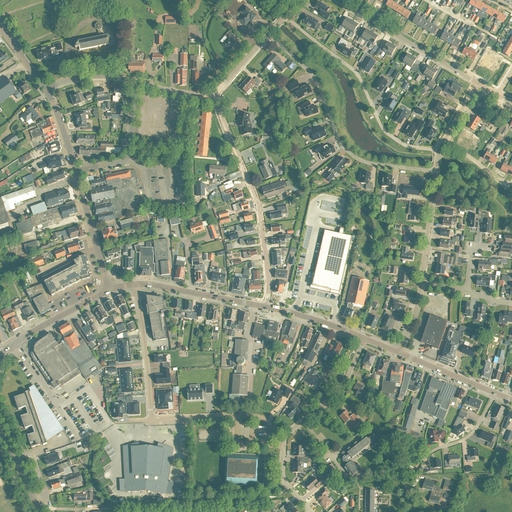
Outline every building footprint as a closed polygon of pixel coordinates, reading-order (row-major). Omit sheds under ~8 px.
[(390,0),(388,0),(389,0),(385,6),(391,9),(394,4),(394,3),(390,1),(390,0)] [(391,9),(396,12),(399,7),(395,5),(398,1),(395,0),(394,3),(394,4),(391,9)] [(474,8),(477,2),(474,0),(470,0),(468,4),(466,8),(468,9),(470,5),(473,7),(474,8)] [(326,7),(327,6),(321,3),(321,4),(318,2),(314,8),(321,12),(319,16),(327,21),(330,15),(326,13),(329,9),(326,7)] [(475,8),(479,10),(480,11),(483,5),(477,2),(474,8),(473,7),(471,11),(473,12),(475,8)] [(401,3),(399,7),(396,12),(401,16),(405,10),(404,10),(401,8),(403,4),(401,3)] [(479,10),(477,14),(476,16),(481,19),(483,17),(482,17),(484,13),(485,14),(488,8),(483,5),(480,11),(479,10)] [(245,6),(240,13),(244,16),(239,21),(245,26),(250,21),(251,22),(257,16),(245,6)] [(404,10),(405,10),(401,16),(407,19),(410,14),(406,11),(408,8),(406,7),(404,10)] [(484,13),(482,17),(483,17),(484,18),(486,15),(490,17),(491,17),(494,11),(488,8),(485,14),(484,13)] [(496,20),(500,14),(494,11),(491,17),(490,17),(488,20),(490,21),(492,18),(496,20)] [(418,12),(415,15),(416,16),(412,23),(418,26),(422,19),(421,18),(418,17),(420,13),(418,12)] [(496,20),(494,23),(496,25),(498,21),(502,23),(506,18),(500,14),(496,20)] [(418,26),(423,29),(427,22),(426,22),(423,20),(425,16),(423,15),(421,18),(422,19),(418,26)] [(319,22),(307,16),(303,23),(314,30),(319,22)] [(347,31),(352,22),(346,18),(344,23),(343,22),(338,30),(341,32),(343,28),(347,31)] [(423,29),(428,32),(432,25),(428,23),(431,19),(428,18),(426,22),(427,22),(423,29)] [(428,32),(434,36),(438,29),(434,26),(436,22),(434,21),(432,25),(428,32)] [(356,30),(358,25),(352,22),(347,31),(351,33),(349,37),(352,39),(357,31),(356,30)] [(79,44),(75,45),(76,49),(80,48),(80,49),(79,51),(80,51),(81,50),(99,46),(100,48),(101,47),(100,46),(105,45),(105,47),(106,46),(105,45),(109,44),(110,45),(109,44),(111,41),(111,42),(111,41),(110,41),(110,39),(111,38),(110,38),(108,36),(107,35),(107,36),(104,37),(103,36),(103,37),(102,37),(101,30),(102,28),(102,25),(99,23),(97,24),(95,26),(96,29),(98,31),(100,38),(79,42),(78,41),(77,42),(78,43),(79,44)] [(331,34),(335,28),(328,24),(325,30),(331,34)] [(461,27),(457,34),(460,36),(461,34),(464,35),(467,31),(461,27)] [(443,32),(444,32),(440,39),(445,42),(449,35),(445,33),(447,29),(445,28),(443,32)] [(367,42),(372,33),(366,30),(363,35),(362,34),(358,42),(361,44),(363,40),(367,42)] [(445,42),(451,45),(455,39),(454,38),(451,36),(453,32),(451,31),(449,35),(445,42)] [(222,45),(226,48),(226,49),(229,52),(232,48),(235,44),(230,40),(233,37),(228,33),(225,36),(227,39),(222,45)] [(375,42),(378,37),(372,33),(367,42),(371,45),(368,48),(372,50),(376,42),(375,42)] [(451,45),(457,49),(461,42),(456,39),(458,36),(456,34),(454,38),(455,39),(451,45)] [(341,48),(339,51),(350,58),(354,51),(346,46),(348,43),(341,39),(338,46),(341,48)] [(51,58),(51,57),(59,55),(58,52),(63,50),(61,43),(53,45),(54,48),(50,49),(49,47),(37,52),(38,57),(37,57),(38,60),(39,60),(48,58),(48,59),(51,58)] [(387,54),(392,45),(388,43),(382,51),(387,54)] [(396,48),(392,45),(387,54),(391,57),(396,48)] [(505,48),(506,47),(502,45),(501,47),(505,49),(502,54),(508,57),(511,51),(505,48)] [(465,47),(461,54),(468,57),(471,51),(465,47)] [(471,51),(468,57),(474,61),(477,54),(471,51)] [(371,69),(372,69),(375,63),(370,60),(372,57),(365,53),(361,61),(364,63),(363,63),(363,64),(364,65),(361,69),(362,70),(361,71),(364,72),(365,72),(368,74),(371,69)] [(152,62),(163,62),(164,62),(164,57),(163,57),(163,54),(153,54),(153,56),(152,62)] [(407,66),(412,57),(408,54),(402,63),(407,66)] [(274,55),(264,66),(269,71),(274,66),(281,73),(286,67),(280,62),(281,61),(274,55)] [(416,60),(412,57),(407,66),(411,68),(416,60)] [(484,58),(480,65),(486,68),(490,62),(484,58)] [(286,66),(292,71),(296,66),(290,61),(286,66)] [(128,70),(130,70),(130,73),(135,73),(135,72),(138,72),(138,73),(144,74),(144,63),(128,62),(128,70)] [(192,82),(193,82),(193,85),(198,85),(198,80),(199,80),(199,73),(197,73),(197,62),(191,62),(191,70),(193,70),(193,72),(192,72),(192,82)] [(490,62),(486,68),(492,72),(496,65),(490,62)] [(427,78),(433,69),(428,67),(423,75),(427,78)] [(437,72),(433,69),(427,78),(432,81),(437,72)] [(175,76),(175,85),(180,85),(180,86),(185,86),(185,85),(186,85),(186,77),(186,70),(177,70),(177,76),(175,76)] [(422,78),(417,75),(413,80),(418,83),(422,78)] [(0,112),(1,112),(0,109),(0,103),(13,94),(15,97),(20,93),(22,96),(29,90),(25,83),(22,85),(21,84),(14,89),(5,77),(0,79),(0,112)] [(249,77),(240,87),(246,93),(254,84),(258,87),(261,82),(256,78),(253,81),(249,77)] [(383,89),(383,90),(388,83),(386,82),(387,80),(384,78),(383,80),(380,78),(375,86),(376,86),(374,89),(378,92),(379,90),(381,92),(383,89)] [(300,89),(299,87),(296,81),(287,85),(290,91),(291,91),(293,96),(296,94),(299,100),(312,93),(310,89),(311,89),(311,88),(310,87),(309,87),(308,85),(300,89)] [(433,90),(436,85),(430,82),(427,86),(433,90)] [(446,86),(447,86),(457,92),(459,93),(462,87),(454,83),(453,85),(449,82),(446,86)] [(437,86),(434,91),(439,94),(442,89),(437,86)] [(457,92),(447,86),(443,92),(453,98),(457,92)] [(98,91),(97,91),(98,96),(96,97),(97,103),(107,101),(106,95),(105,95),(104,90),(100,90),(100,89),(97,89),(98,91)] [(388,102),(384,108),(386,109),(386,110),(388,112),(389,111),(391,112),(397,103),(390,99),(393,95),(389,93),(385,99),(388,102)] [(84,102),(81,94),(78,95),(78,94),(70,97),(74,106),(81,103),(84,102)] [(447,113),(440,108),(442,104),(437,101),(431,111),(436,113),(444,118),(447,113)] [(300,106),(300,107),(298,109),(300,116),(307,114),(308,117),(318,113),(318,111),(317,110),(316,106),(310,108),(309,106),(310,105),(308,102),(300,106)] [(25,112),(26,113),(21,117),(26,123),(31,120),(33,122),(40,117),(32,107),(25,112)] [(424,111),(417,107),(414,113),(421,117),(424,111)] [(81,111),(82,114),(75,115),(76,122),(86,120),(85,116),(89,115),(89,110),(81,111)] [(397,123),(401,125),(405,118),(407,120),(411,113),(407,110),(405,114),(399,110),(393,121),(394,121),(395,123),(397,123)] [(200,120),(202,120),(210,121),(211,113),(203,113),(202,117),(201,117),(200,120)] [(239,113),(237,124),(241,124),(240,127),(242,136),(252,133),(250,123),(248,124),(249,115),(239,113)] [(481,120),(473,116),(470,121),(477,126),(481,120)] [(37,125),(38,129),(30,132),(33,139),(43,136),(44,138),(47,137),(46,134),(56,130),(52,119),(47,120),(37,125)] [(404,134),(409,138),(413,132),(418,135),(424,124),(417,119),(415,122),(412,120),(404,134)] [(86,120),(76,122),(77,129),(84,128),(84,130),(91,129),(91,125),(87,125),(86,120)] [(200,127),(201,127),(209,128),(210,121),(202,120),(201,124),(200,124),(200,127)] [(430,142),(436,132),(431,129),(434,123),(429,120),(425,127),(428,129),(423,137),(424,138),(424,139),(428,142),(429,141),(430,142)] [(477,126),(470,121),(467,127),(474,131),(477,126)] [(314,130),(314,131),(312,132),(310,128),(303,130),(305,135),(308,134),(309,136),(312,135),(314,141),(319,139),(319,140),(322,139),(322,138),(326,136),(325,134),(325,133),(325,132),(325,131),(324,130),(323,128),(319,129),(319,128),(314,130)] [(471,135),(464,130),(461,136),(468,140),(471,135)] [(199,138),(198,142),(200,142),(208,143),(209,135),(200,134),(200,139),(199,138)] [(7,147),(17,140),(14,135),(4,142),(7,147)] [(78,136),(77,144),(90,145),(91,145),(94,145),(95,136),(83,136),(82,136),(78,136)] [(468,140),(461,136),(457,142),(465,146),(468,140)] [(52,145),(48,146),(51,155),(60,152),(60,150),(61,150),(59,142),(55,143),(55,142),(51,143),(52,145)] [(320,145),(313,149),(316,153),(317,153),(319,156),(322,155),(325,160),(330,157),(330,156),(335,153),(335,152),(336,152),(334,149),(333,149),(331,145),(327,147),(327,146),(323,148),(324,149),(323,150),(320,145)] [(80,148),(79,155),(91,156),(91,154),(106,155),(106,154),(121,155),(121,149),(101,148),(97,147),(96,149),(80,148)] [(197,153),(197,156),(207,157),(207,150),(199,149),(199,153),(197,153)] [(486,153),(483,158),(489,162),(492,156),(491,156),(488,154),(490,151),(488,149),(486,153)] [(491,156),(492,156),(489,162),(494,165),(497,160),(493,157),(495,154),(493,152),(491,156)] [(19,160),(21,164),(32,157),(29,153),(19,160)] [(47,163),(39,165),(40,170),(48,167),(49,170),(52,169),(53,170),(62,167),(59,157),(53,159),(52,158),(46,160),(47,163)] [(343,167),(347,163),(344,160),(343,159),(342,158),(341,158),(340,157),(335,164),(334,163),(330,168),(331,169),(328,172),(329,173),(324,178),(330,182),(334,177),(337,173),(338,175),(344,167),(343,167)] [(267,165),(269,164),(267,160),(261,163),(263,167),(260,168),(266,180),(272,176),(267,165)] [(505,166),(507,162),(504,161),(503,165),(500,171),(506,174),(509,168),(508,168),(505,166)] [(220,180),(219,180),(220,183),(225,181),(224,178),(224,175),(225,175),(226,168),(210,166),(209,174),(220,175),(220,180)] [(93,203),(94,207),(93,207),(95,216),(96,216),(98,224),(114,221),(114,220),(122,219),(122,217),(141,213),(140,212),(143,211),(136,177),(134,175),(133,176),(132,170),(111,175),(111,173),(105,174),(105,175),(103,175),(102,177),(102,179),(100,180),(99,179),(94,180),(94,181),(89,182),(91,189),(90,189),(93,203)] [(52,177),(46,178),(48,185),(54,183),(54,182),(65,179),(63,172),(59,174),(59,173),(51,175),(52,177)] [(360,184),(366,185),(366,188),(365,190),(372,190),(372,184),(368,183),(371,174),(367,173),(366,172),(364,172),(363,172),(363,173),(362,174),(360,174),(358,180),(361,181),(360,184)] [(28,183),(35,180),(32,174),(26,177),(28,183)] [(392,177),(389,176),(390,175),(386,175),(386,176),(383,175),(382,187),(389,188),(388,192),(395,193),(396,186),(391,186),(392,177)] [(283,181),(262,188),(264,196),(266,196),(267,199),(287,192),(283,181)] [(403,195),(402,195),(399,194),(398,200),(401,200),(401,198),(407,199),(408,195),(419,196),(421,188),(404,186),(403,194),(403,195)] [(15,210),(13,205),(36,197),(32,187),(0,198),(0,226),(10,222),(7,213),(15,210)] [(236,200),(243,197),(240,191),(233,194),(232,193),(233,192),(231,189),(221,193),(223,197),(227,195),(229,195),(231,199),(235,198),(236,200)] [(55,192),(44,195),(48,208),(64,203),(64,201),(71,199),(68,191),(64,192),(64,190),(55,193),(55,192)] [(248,202),(241,204),(241,203),(235,204),(237,211),(242,210),(242,211),(250,209),(248,202)] [(418,222),(420,210),(418,210),(418,207),(415,206),(415,203),(410,202),(408,215),(411,215),(410,221),(418,222)] [(33,216),(47,211),(44,204),(31,208),(33,216)] [(55,219),(56,219),(62,217),(63,220),(69,218),(68,216),(77,214),(74,205),(67,207),(66,206),(52,210),(39,215),(31,218),(31,219),(16,225),(21,237),(32,233),(34,228),(42,225),(44,229),(57,225),(55,221),(55,219)] [(277,206),(278,212),(270,213),(271,220),(281,218),(281,215),(287,214),(286,205),(277,206)] [(244,217),(239,218),(240,222),(245,221),(245,222),(252,220),(251,213),(244,215),(244,217)] [(481,220),(481,213),(478,213),(478,217),(470,217),(470,221),(471,221),(470,227),(477,228),(478,220),(481,220)] [(491,219),(488,218),(488,214),(481,213),(481,220),(484,220),(483,233),(490,233),(491,219)] [(119,222),(122,230),(134,226),(134,227),(149,223),(147,214),(119,222)] [(169,219),(171,226),(180,224),(179,217),(169,219)] [(443,219),(442,226),(451,227),(451,226),(454,226),(454,224),(456,223),(457,219),(452,219),(452,220),(443,219)] [(194,223),(189,224),(191,228),(190,228),(192,233),(193,232),(194,234),(204,231),(201,222),(195,224),(194,223)] [(253,225),(248,226),(248,224),(244,225),(244,226),(240,227),(241,232),(245,231),(245,233),(254,232),(253,225)] [(208,227),(212,238),(217,236),(213,225),(208,227)] [(54,241),(59,240),(59,237),(63,236),(65,242),(79,238),(84,237),(81,226),(76,228),(52,235),(54,241)] [(406,231),(404,243),(413,244),(414,232),(411,232),(411,228),(404,227),(404,231),(406,231)] [(104,231),(104,232),(102,233),(104,242),(116,239),(115,238),(123,236),(122,231),(117,233),(116,229),(112,230),(111,229),(104,231)] [(316,268),(312,286),(331,291),(330,293),(339,295),(352,237),(343,235),(344,230),(340,229),(339,234),(325,231),(316,268)] [(280,242),(284,242),(284,236),(279,236),(279,238),(271,239),(272,245),(280,244),(280,242)] [(166,239),(153,241),(157,273),(157,276),(160,276),(170,275),(166,239)] [(449,241),(449,242),(440,241),(439,248),(448,249),(448,247),(451,248),(451,245),(453,246),(454,241),(449,241)] [(24,246),(26,253),(39,249),(37,242),(24,246)] [(79,251),(85,249),(83,242),(68,246),(70,254),(77,252),(79,252),(79,251)] [(496,246),(499,246),(499,249),(494,249),(511,250),(511,251),(511,247),(511,243),(497,242),(496,246)] [(136,253),(140,253),(139,276),(151,277),(151,274),(155,274),(155,264),(153,264),(153,252),(153,248),(141,247),(140,243),(134,244),(136,253)] [(54,253),(57,260),(66,256),(63,249),(54,253)] [(113,251),(107,253),(109,259),(111,259),(111,260),(115,259),(121,257),(120,253),(119,249),(112,250),(113,251)] [(257,256),(256,250),(249,250),(249,249),(243,250),(244,259),(250,258),(250,256),(257,256)] [(274,253),(272,253),(273,266),(282,266),(281,257),(280,258),(280,255),(281,255),(281,257),(284,256),(284,253),(286,252),(285,249),(274,250),(274,253)] [(408,253),(408,249),(403,249),(403,252),(402,252),(401,259),(413,261),(414,254),(408,253)] [(493,256),(510,258),(510,257),(508,257),(509,254),(510,251),(511,251),(511,250),(494,249),(494,253),(496,253),(496,256),(493,256)] [(126,259),(126,269),(130,269),(130,268),(133,268),(134,252),(131,251),(131,259),(126,259)] [(437,258),(436,266),(437,266),(442,267),(443,264),(447,265),(462,267),(462,264),(457,263),(458,259),(444,257),(444,255),(437,254),(436,255),(434,255),(434,257),(437,258)] [(79,258),(79,259),(42,278),(52,296),(82,280),(82,281),(91,278),(90,274),(92,274),(87,256),(79,258)] [(193,267),(195,266),(195,269),(194,269),(195,273),(195,283),(202,283),(206,282),(205,272),(205,265),(199,265),(199,256),(192,257),(193,259),(192,259),(193,267)] [(24,263),(27,271),(44,265),(41,257),(24,263)] [(478,262),(478,271),(482,272),(482,270),(490,271),(490,266),(497,267),(498,260),(489,259),(489,263),(478,262)] [(177,269),(175,276),(175,279),(183,280),(186,270),(184,270),(185,263),(177,261),(175,268),(177,269)] [(437,269),(436,275),(443,276),(444,267),(447,268),(447,265),(462,267),(447,265),(443,264),(442,267),(437,266),(436,266),(435,269),(437,269)] [(208,277),(212,278),(211,282),(224,284),(225,275),(216,274),(216,271),(210,269),(208,277)] [(275,270),(275,278),(287,279),(287,271),(275,270)] [(260,271),(253,272),(254,281),(249,281),(249,284),(249,291),(261,290),(261,283),(260,283),(260,280),(261,280),(260,271)] [(401,271),(400,284),(407,285),(409,272),(401,271)] [(477,278),(476,286),(489,287),(489,281),(495,282),(495,276),(488,275),(488,279),(477,278)] [(233,286),(233,290),(243,292),(245,280),(234,278),(233,285),(233,286)] [(345,313),(344,317),(350,320),(354,312),(352,311),(353,305),(363,307),(369,282),(352,278),(347,303),(348,304),(347,309),(346,309),(345,313)] [(276,283),(274,293),(281,294),(283,287),(285,288),(286,282),(282,281),(282,282),(279,281),(278,284),(276,283)] [(47,303),(50,301),(41,285),(25,291),(31,302),(33,302),(36,309),(37,308),(41,316),(51,310),(47,303)] [(397,288),(396,296),(406,297),(407,289),(397,288)] [(121,296),(115,299),(119,309),(120,308),(124,316),(129,314),(125,305),(121,296)] [(153,298),(146,297),(148,306),(153,338),(155,338),(155,342),(167,340),(166,332),(162,332),(159,313),(161,313),(161,316),(164,316),(163,312),(167,312),(165,300),(153,298)] [(392,299),(389,311),(394,313),(394,312),(403,315),(405,307),(398,304),(399,301),(392,299)] [(21,308),(26,317),(25,317),(27,322),(36,318),(34,313),(33,314),(30,307),(27,302),(23,304),(21,301),(13,305),(16,310),(19,309),(21,308)] [(115,311),(116,310),(111,302),(110,301),(104,305),(109,313),(110,312),(112,316),(116,313),(115,311)] [(174,301),(173,309),(176,310),(175,312),(174,317),(181,319),(182,311),(180,310),(181,302),(174,301)] [(192,304),(186,303),(184,311),(187,311),(187,314),(188,315),(188,319),(193,320),(194,320),(194,314),(191,313),(191,312),(192,304)] [(472,318),(473,312),(469,311),(470,304),(464,303),(463,315),(466,315),(466,318),(472,318)] [(204,318),(206,306),(199,305),(198,309),(197,314),(194,314),(194,320),(198,321),(198,317),(204,318)] [(474,314),(474,320),(480,321),(480,315),(484,316),(485,306),(478,305),(477,314),(474,314)] [(105,323),(103,325),(107,323),(109,326),(114,323),(111,318),(108,320),(107,318),(101,306),(93,310),(100,322),(103,320),(105,323)] [(2,315),(5,321),(7,319),(13,331),(22,327),(16,315),(15,315),(11,307),(1,312),(2,315)] [(209,313),(208,322),(217,323),(218,315),(218,314),(218,310),(215,310),(215,309),(215,308),(214,307),(212,307),(211,308),(210,313),(209,313)] [(227,320),(229,321),(228,328),(233,328),(233,330),(236,331),(237,326),(244,328),(245,323),(246,323),(248,315),(241,313),(240,322),(238,322),(238,326),(232,325),(233,321),(234,321),(235,312),(232,311),(230,310),(230,311),(229,310),(229,312),(227,311),(227,315),(228,315),(227,320)] [(499,315),(498,324),(507,324),(507,322),(511,322),(511,312),(504,312),(504,315),(499,315)] [(90,313),(84,316),(86,319),(85,320),(87,323),(88,326),(89,328),(92,333),(97,331),(93,325),(91,321),(93,319),(94,319),(93,317),(92,317),(91,315),(90,313)] [(371,315),(369,320),(370,320),(367,326),(374,329),(379,319),(371,315)] [(387,315),(381,329),(388,332),(388,331),(389,331),(390,330),(391,330),(395,322),(392,321),(394,318),(387,315)] [(430,316),(421,343),(423,344),(423,343),(426,344),(426,345),(432,347),(431,348),(438,351),(448,322),(430,316)] [(79,321),(75,324),(88,345),(92,351),(100,345),(96,340),(94,341),(86,328),(85,328),(85,327),(84,328),(79,321)] [(136,329),(133,322),(127,325),(130,332),(136,329)] [(290,353),(293,345),(295,339),(295,340),(300,327),(296,325),(288,322),(288,323),(286,322),(282,333),(281,337),(282,337),(280,343),(278,348),(290,353)] [(68,324),(58,329),(62,336),(62,335),(64,339),(66,343),(71,351),(81,345),(74,333),(73,334),(71,330),(72,330),(68,324)] [(115,327),(118,334),(126,330),(123,324),(115,327)] [(279,333),(277,333),(278,326),(268,324),(268,327),(255,325),(252,337),(267,341),(268,336),(278,338),(279,333)] [(312,335),(311,335),(312,331),(308,329),(306,334),(304,334),(302,341),(304,341),(302,347),(307,349),(312,335)] [(458,345),(461,333),(462,331),(458,330),(458,332),(449,329),(445,341),(446,342),(444,348),(447,349),(446,351),(443,350),(441,357),(443,357),(443,358),(453,361),(458,345)] [(308,350),(303,359),(311,364),(316,354),(317,354),(326,336),(317,332),(315,337),(314,337),(308,350)] [(71,351),(66,343),(59,348),(52,336),(45,341),(46,342),(36,349),(35,350),(34,351),(33,352),(33,353),(33,355),(33,356),(34,358),(50,382),(55,389),(59,387),(60,386),(61,387),(63,386),(60,380),(62,379),(65,377),(67,375),(70,374),(73,372),(75,370),(74,369),(77,367),(81,374),(86,380),(102,369),(94,357),(91,352),(85,343),(81,345),(71,351)] [(118,348),(129,347),(128,340),(117,341),(118,348)] [(248,341),(236,340),(234,359),(232,359),(232,363),(233,363),(233,367),(237,367),(237,376),(233,376),(232,396),(248,397),(249,377),(242,376),(243,365),(244,364),(245,361),(247,361),(248,341)] [(342,349),(343,346),(337,343),(336,344),(334,343),(332,347),(328,345),(325,353),(330,355),(330,353),(334,355),(332,358),(333,358),(337,360),(339,355),(338,355),(341,349),(342,349)] [(463,345),(460,353),(472,358),(475,350),(463,345)] [(129,347),(118,348),(119,355),(130,354),(129,347)] [(119,355),(119,363),(131,361),(130,354),(119,355)] [(372,365),(376,357),(368,354),(364,364),(362,369),(367,371),(367,369),(369,370),(370,367),(370,366),(370,365),(372,365)] [(166,355),(154,356),(155,364),(166,363),(166,355)] [(378,371),(384,372),(382,376),(385,377),(389,362),(381,360),(378,371)] [(483,373),(484,373),(483,377),(489,380),(493,365),(486,364),(483,373)] [(401,385),(404,367),(393,365),(391,383),(383,382),(382,392),(392,394),(393,390),(392,390),(393,384),(394,384),(401,385)] [(494,371),(492,380),(498,382),(501,372),(502,373),(504,366),(499,365),(498,372),(494,371)] [(405,394),(405,397),(408,386),(413,371),(414,370),(413,370),(414,370),(413,369),(413,370),(413,369),(411,368),(409,369),(408,368),(407,367),(407,368),(407,367),(406,368),(403,382),(400,393),(405,394)] [(313,368),(304,382),(310,385),(309,386),(311,388),(313,385),(318,388),(323,382),(315,377),(319,372),(313,368)] [(504,374),(501,382),(501,383),(506,385),(508,381),(510,376),(511,377),(511,376),(511,369),(510,369),(508,375),(504,374)] [(131,370),(120,371),(121,378),(132,377),(131,370)] [(157,385),(171,384),(170,374),(169,370),(163,370),(163,375),(156,375),(156,377),(155,377),(155,380),(156,380),(157,385)] [(303,370),(297,379),(301,382),(307,372),(303,370)] [(422,383),(420,382),(423,374),(416,372),(412,381),(410,381),(409,385),(420,389),(422,383)] [(132,377),(121,378),(122,386),(133,384),(132,377)] [(420,412),(444,422),(447,412),(450,404),(451,405),(452,403),(451,402),(452,402),(455,394),(457,395),(458,392),(456,392),(457,389),(432,378),(420,412)] [(122,386),(122,393),(134,392),(133,384),(122,386)] [(358,392),(356,396),(365,401),(368,393),(362,391),(364,387),(365,384),(363,384),(362,386),(356,384),(353,390),(358,392)] [(188,401),(203,400),(203,393),(206,393),(206,394),(213,394),(212,385),(205,385),(205,390),(202,390),(202,389),(187,390),(188,401)] [(275,389),(269,401),(277,405),(281,397),(282,398),(283,396),(287,399),(291,391),(284,387),(281,392),(275,389)] [(451,402),(452,403),(456,404),(458,400),(461,401),(465,392),(459,389),(458,392),(457,395),(455,394),(452,402),(451,402)] [(172,390),(157,391),(158,410),(168,409),(168,402),(173,401),(172,390)] [(26,394),(14,398),(18,410),(26,408),(28,414),(21,417),(25,429),(32,427),(35,433),(27,436),(25,437),(26,443),(29,442),(31,448),(43,444),(43,445),(47,444),(46,441),(62,429),(34,391),(29,393),(29,392),(25,393),(26,394)] [(129,415),(140,415),(139,403),(132,403),(132,398),(127,398),(127,404),(129,403),(129,415)] [(467,399),(464,405),(463,405),(461,412),(458,417),(462,420),(465,413),(467,414),(468,411),(466,410),(467,407),(470,408),(470,409),(473,410),(474,410),(475,409),(479,410),(482,403),(471,398),(470,400),(467,399)] [(294,402),(289,407),(291,409),(286,414),(291,419),(296,414),(297,415),(302,410),(294,402)] [(114,407),(114,418),(122,418),(122,415),(126,415),(126,404),(122,404),(122,407),(114,407)] [(410,405),(406,416),(412,418),(416,407),(410,405)] [(492,418),(495,420),(491,429),(496,431),(499,425),(498,424),(499,422),(503,413),(502,413),(504,409),(498,406),(496,411),(495,411),(492,418)] [(347,412),(340,417),(345,424),(349,421),(351,425),(354,429),(361,423),(356,417),(359,412),(352,408),(349,414),(347,412)] [(505,420),(503,423),(508,426),(510,422),(509,422),(510,419),(511,419),(511,413),(509,412),(505,420)] [(463,420),(462,420),(458,417),(453,426),(455,427),(452,434),(457,436),(465,431),(461,425),(463,420)] [(407,429),(397,427),(396,434),(405,436),(407,429)] [(437,432),(429,433),(431,444),(439,443),(438,440),(445,439),(443,431),(437,433),(437,432)] [(488,442),(486,447),(491,449),(494,443),(492,442),(494,435),(490,433),(490,434),(483,431),(480,438),(488,442)] [(350,463),(348,460),(351,457),(352,459),(371,444),(372,446),(378,441),(372,433),(366,438),(365,436),(346,451),(347,453),(340,459),(346,466),(344,468),(351,477),(353,476),(358,481),(365,476),(361,470),(359,471),(351,462),(350,463)] [(294,446),(294,452),(304,452),(304,448),(306,448),(308,447),(304,442),(301,444),(303,445),(302,447),(294,446)] [(79,444),(70,447),(72,452),(81,448),(79,444)] [(132,445),(124,447),(125,483),(120,483),(121,492),(146,490),(170,494),(172,485),(167,485),(172,449),(164,446),(163,450),(158,450),(158,448),(137,447),(137,449),(132,449),(132,445)] [(478,449),(469,450),(470,456),(467,457),(467,461),(475,461),(475,457),(479,457),(478,449)] [(304,457),(304,452),(294,452),(293,457),(302,457),(302,460),(308,461),(309,458),(304,457)] [(51,465),(60,462),(57,453),(48,456),(48,457),(44,458),(45,459),(44,460),(45,462),(46,462),(47,466),(51,464),(51,465)] [(227,454),(225,485),(227,485),(244,486),(244,487),(244,488),(245,488),(245,489),(246,490),(247,491),(248,491),(248,492),(249,492),(250,492),(251,492),(252,491),(253,491),(253,490),(254,490),(255,489),(255,488),(255,487),(263,487),(265,460),(259,460),(259,456),(229,454),(227,454)] [(460,459),(459,456),(453,457),(453,456),(448,456),(449,461),(445,461),(445,469),(451,468),(451,465),(456,465),(456,464),(460,464),(460,460),(461,459),(460,459)] [(293,462),(293,468),(303,468),(304,464),(308,464),(308,461),(302,460),(302,463),(293,462)] [(438,468),(441,468),(441,460),(432,461),(433,468),(429,468),(430,472),(438,471),(438,468)] [(57,467),(46,471),(47,473),(47,474),(48,476),(49,478),(64,472),(63,469),(72,466),(70,461),(57,466),(57,467)] [(292,473),(301,473),(301,475),(299,477),(301,479),(306,474),(305,473),(303,473),(303,468),(293,468),(292,473)] [(333,469),(329,472),(337,481),(340,478),(333,469)] [(60,480),(57,481),(57,482),(51,483),(53,489),(61,487),(60,485),(65,483),(67,484),(68,485),(82,479),(79,472),(75,474),(63,478),(63,480),(60,481),(60,480)] [(309,480),(310,481),(304,486),(310,492),(315,486),(318,489),(324,483),(320,479),(317,481),(313,477),(309,480)] [(425,480),(422,489),(432,492),(429,502),(438,505),(437,508),(443,510),(446,501),(453,503),(455,496),(450,494),(454,483),(445,481),(442,491),(439,490),(440,488),(434,486),(435,483),(425,480)] [(325,489),(319,495),(321,497),(318,500),(323,505),(322,506),(325,509),(332,503),(325,496),(329,493),(325,489)] [(343,498),(337,504),(341,508),(347,503),(343,498)] [(287,503),(280,510),(282,511),(284,511),(286,511),(297,511),(298,511),(291,504),(289,506),(287,503)]
